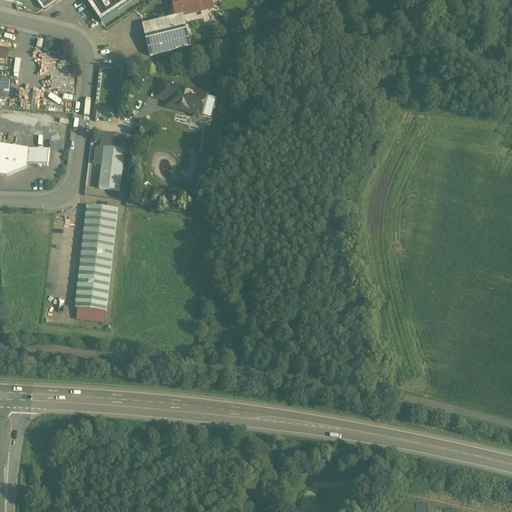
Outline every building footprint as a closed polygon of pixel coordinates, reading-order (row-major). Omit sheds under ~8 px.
[(37,0),(44,10),(59,0),(37,0)] [(85,0),(101,23),(135,0),(85,0)] [(176,0),(175,2),(177,6),(174,7),(176,18),(183,17),(208,11),(205,1),(208,0),(176,0)] [(176,18),(143,26),(150,57),(190,47),(183,17),(176,18)] [(12,92),(14,80),(0,78),(0,98),(6,99),(7,91),(12,92)] [(174,84),(161,81),(156,98),(168,102),(172,86),(173,86),(174,84)] [(173,86),(172,86),(168,102),(166,107),(192,114),(194,117),(198,118),(201,117),(207,95),(173,86)] [(134,138),(102,134),(100,149),(96,148),(94,165),(102,166),(99,189),(120,192),(124,152),(132,153),(134,138)] [(30,150),(0,146),(0,176),(6,178),(28,168),(28,165),(30,150)] [(50,152),(30,150),(28,165),(48,167),(50,152)] [(118,210),(87,207),(75,307),(78,308),(106,311),(118,210)] [(106,311),(78,308),(77,319),(105,322),(106,311)]
